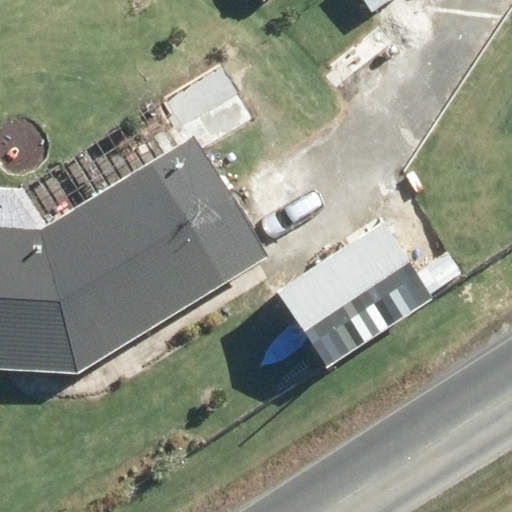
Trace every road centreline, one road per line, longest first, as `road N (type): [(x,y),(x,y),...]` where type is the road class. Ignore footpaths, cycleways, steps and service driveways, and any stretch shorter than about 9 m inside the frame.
road 1 (track): [(511,279),(444,159),(449,58),(477,0)]
road 2 (tertiary): [(325,511),(511,393)]
